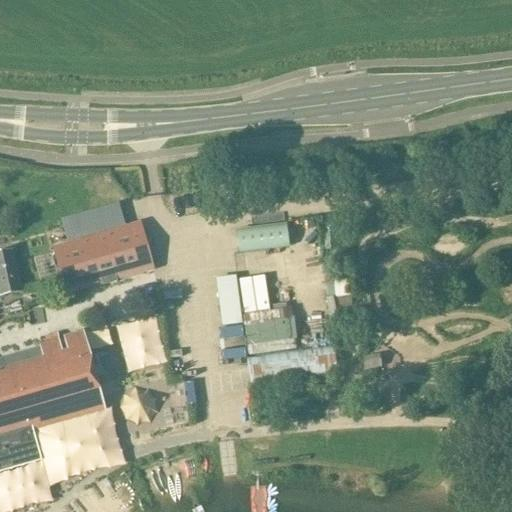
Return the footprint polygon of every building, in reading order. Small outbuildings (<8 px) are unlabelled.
[(139,225),(53,249),(66,293),(102,283),(100,277),(114,273),(116,279),(152,269),(139,225)] [(290,225),(238,234),(242,253),(293,245),(290,225)] [(0,252),(0,298),(23,293),(13,250),(0,252)] [(228,397),(307,383),(286,265),(207,279),(228,397)] [(172,304),(164,304),(164,314),(172,314),(172,304)] [(0,473),(42,462),(31,423),(59,414),(62,423),(105,411),(82,331),(44,343),(0,355),(0,473)] [(125,379),(155,372),(150,349),(120,356),(125,379)] [(148,419),(149,393),(119,392),(118,418),(148,419)]
